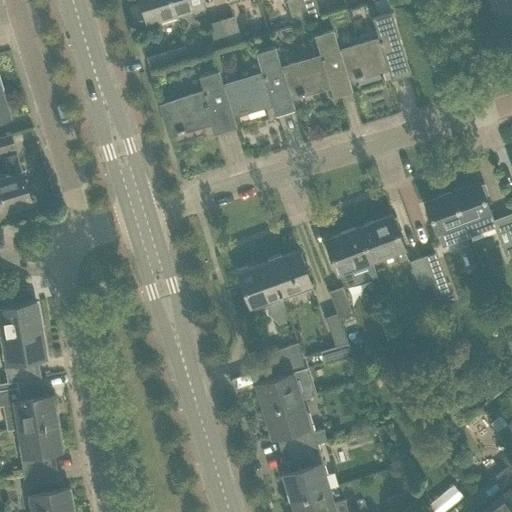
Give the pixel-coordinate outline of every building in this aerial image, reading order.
[(174,11),(170,0),(140,0),(142,3),(129,6),(137,31),(177,19),(174,11)] [(204,11),(200,0),(170,0),(174,11),(191,6),(193,14),(204,11)] [(307,21),(300,0),(287,0),(295,25),(307,21)] [(313,0),(300,0),(307,21),(319,18),(313,0)] [(378,37),(338,49),(347,79),(387,66),(390,74),(408,68),(390,10),(372,16),(378,37)] [(232,16),(220,20),(228,46),(240,42),(232,16)] [(228,46),(220,20),(207,23),(215,49),(228,46)] [(320,54),(280,66),(289,97),(329,84),(332,92),(350,86),(347,79),(338,49),(332,27),(314,33),(320,54)] [(186,45),(146,57),(149,69),(189,57),(186,45)] [(262,72),(222,84),(232,114),(271,102),(274,109),(292,104),(289,97),(280,66),(274,45),(256,51),(262,72)] [(200,92),(179,98),(159,104),(169,134),(209,121),(212,129),(234,122),(232,114),(222,84),(218,69),(196,76),(200,92)] [(0,88),(0,117),(8,115),(0,88)] [(9,134),(0,137),(0,151),(13,147),(9,134)] [(30,201),(16,154),(4,158),(9,173),(0,176),(0,197),(4,209),(30,201)] [(494,225),(485,200),(478,181),(451,191),(467,234),(494,225)] [(467,234),(451,191),(425,201),(441,244),(467,234)] [(391,214),(358,226),(371,261),(404,249),(391,214)] [(511,215),(500,219),(503,226),(504,225),(511,245),(511,215)] [(371,261),(358,226),(325,238),(338,274),(371,261)] [(311,287),(304,268),(298,249),(268,260),(281,298),(311,287)] [(422,256),(432,281),(438,298),(452,292),(436,251),(422,256)] [(432,281),(422,256),(410,260),(420,286),(432,281)] [(281,298),(268,260),(237,271),(251,309),(265,304),(268,311),(278,322),(289,318),(281,298)] [(336,312),(338,317),(351,312),(342,285),(329,290),(336,312)] [(2,292),(0,292),(0,334),(4,334),(40,328),(35,300),(8,305),(0,306),(0,293),(2,293),(2,292)] [(347,341),(338,317),(336,312),(325,316),(335,345),(347,341)] [(443,319),(436,322),(439,329),(446,326),(443,319)] [(40,328),(4,334),(6,349),(2,349),(7,381),(36,376),(33,357),(45,356),(40,328)] [(297,341),(291,343),(272,351),(277,364),(302,354),(297,341)] [(351,354),(347,341),(335,345),(320,351),(325,363),(351,354)] [(304,368),(274,377),(255,383),(263,409),(298,398),(294,384),(307,380),(304,368)] [(40,395),(36,376),(7,381),(13,414),(17,413),(19,427),(56,421),(51,393),(40,395)] [(466,395),(449,408),(451,410),(456,417),(473,405),(466,395)] [(302,412),(298,398),(263,409),(272,436),(279,434),(285,452),(316,442),(325,439),(322,428),(313,431),(307,411),(302,412)] [(511,451),(511,421),(511,420),(507,423),(496,431),(511,451)] [(56,421),(19,427),(22,442),(17,443),(22,475),(52,470),(49,451),(61,449),(56,421)] [(384,423),(373,427),(377,438),(388,435),(384,423)] [(316,442),(285,452),(291,471),(283,473),(291,500),(326,489),(322,476),(326,475),(316,442)] [(486,481),(472,492),(487,511),(511,511),(511,471),(507,465),(486,481)] [(52,470),(22,475),(28,508),(33,507),(33,511),(71,511),(67,486),(55,489),(52,470)] [(423,485),(414,488),(418,502),(427,499),(423,485)] [(414,488),(387,497),(391,511),(393,510),(418,502),(414,488)] [(330,503),(326,489),(291,500),(294,511),(346,511),(347,511),(343,499),(330,503)] [(487,511),(472,492),(446,511),(487,511)]
